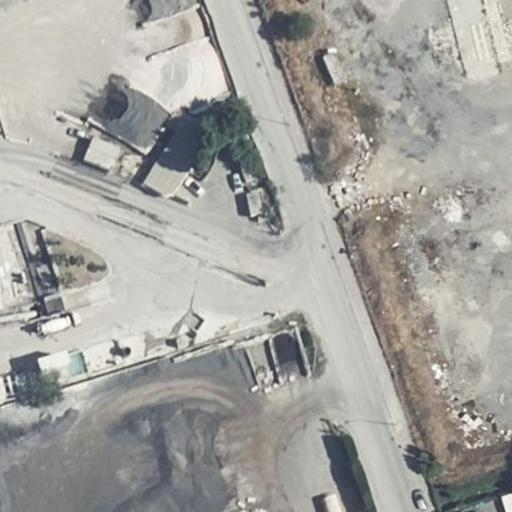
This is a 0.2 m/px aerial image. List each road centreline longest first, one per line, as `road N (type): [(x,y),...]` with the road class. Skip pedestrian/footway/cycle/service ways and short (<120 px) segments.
road 1 (unclassified): [(407,511),(228,0)]
road 2 (unknown): [(328,283),(229,235),(25,159)]
road 3 (unknown): [(141,511),(360,377)]
